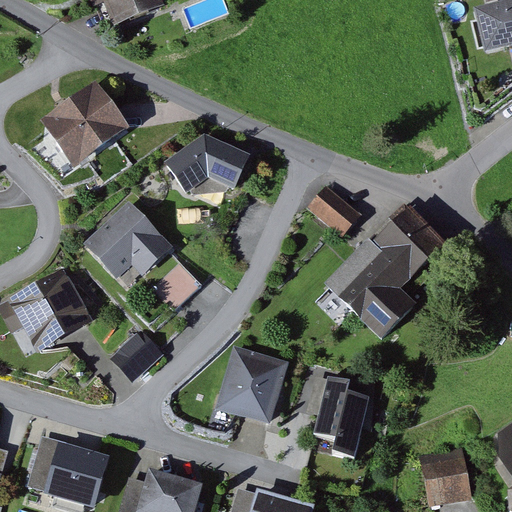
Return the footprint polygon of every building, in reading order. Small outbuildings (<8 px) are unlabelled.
[(93,0),(108,34),(168,10),(163,0),(93,0)] [(511,5),(476,14),(486,54),(511,47),(511,5)] [(95,83),(44,119),(77,165),(128,129),(95,83)] [(247,163),(201,143),(162,173),(177,192),(199,175),(234,191),(247,163)] [(304,209),(335,240),(355,220),(324,189),(304,209)] [(138,283),(167,254),(121,208),(77,252),(109,283),(124,268),(138,283)] [(395,209),(315,289),(371,344),(405,310),(388,293),(434,247),(395,209)] [(0,302),(24,355),(85,327),(60,274),(0,301),(0,302)] [(122,351),(132,360),(124,370),(138,383),(165,352),(140,330),(122,351)] [(228,352),(212,412),(266,427),(282,366),(228,352)] [(304,447),(348,459),(363,403),(340,396),(343,386),(322,380),(304,447)] [(506,485),(511,487),(511,489),(503,495),(503,511),(511,511),(511,429),(495,441),(494,464),(506,485)] [(28,493),(91,510),(104,465),(41,448),(28,493)] [(421,460),(427,505),(469,499),(463,454),(421,460)] [(199,511),(205,489),(151,474),(140,511),(199,511)] [(254,511),(310,511),(311,509),(260,495),(254,511)]
